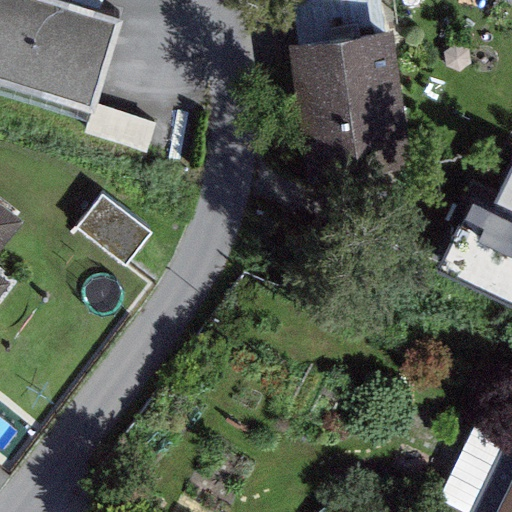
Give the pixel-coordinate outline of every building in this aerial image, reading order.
[(0,0),(0,99),(88,129),(129,6),(112,1),(112,0),(0,0)] [(413,164),(396,18),(276,32),(292,178),(413,164)] [(133,254),(159,219),(109,183),(83,217),(133,254)] [(0,240),(23,212),(0,193),(0,302),(17,281),(0,267),(0,240)] [(511,511),(511,468),(490,511),(511,511)]
